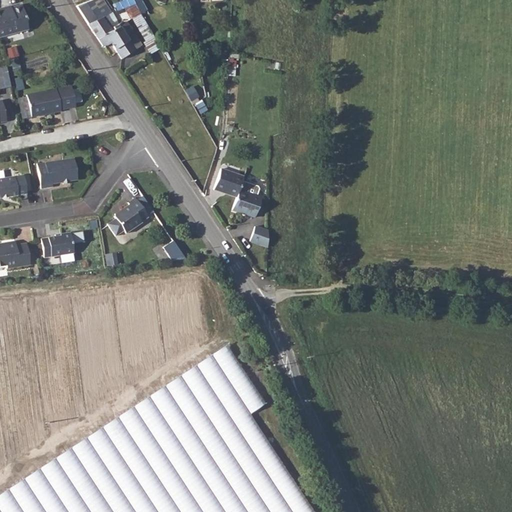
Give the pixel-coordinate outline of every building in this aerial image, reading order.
[(101,0),(91,0),(76,6),(97,37),(120,26),(122,25),(120,22),(119,23),(112,12),(110,13),(101,0)] [(119,9),(123,8),(125,7),(135,4),(133,0),(124,0),(126,3),(123,4),(121,1),(117,2),(119,9)] [(141,1),(135,4),(140,13),(146,10),(141,1)] [(2,8),(0,8),(0,36),(28,29),(21,4),(10,8),(3,10),(2,8)] [(135,4),(125,7),(131,18),(132,17),(140,13),(135,4)] [(120,26),(97,37),(103,46),(110,42),(121,59),(142,45),(126,22),(122,25),(120,26)] [(0,67),(0,88),(12,86),(7,66),(0,67)] [(26,95),(26,96),(31,116),(60,110),(55,89),(26,95)] [(50,184),(62,182),(69,180),(76,179),(72,158),(35,165),(39,190),(51,187),(50,184)] [(214,188),(236,196),(239,189),(242,180),(243,176),(221,169),(214,188)] [(0,197),(25,193),(22,175),(0,178),(0,197)] [(236,196),(232,209),(254,216),(261,196),(256,195),(258,188),(257,186),(242,180),(239,189),(236,196)] [(121,211),(114,216),(115,218),(106,224),(115,235),(123,230),(125,233),(140,223),(140,222),(147,217),(134,198),(127,203),(128,204),(120,210),(121,211)] [(250,239),(267,245),(267,230),(254,226),(250,239)] [(59,236),(39,239),(43,258),(72,253),(68,233),(59,235),(59,236)] [(173,263),(184,256),(174,240),(163,246),(173,263)] [(4,246),(0,246),(0,266),(5,266),(6,269),(29,265),(25,243),(15,245),(14,242),(4,243),(4,246)] [(0,511),(312,511),(253,411),(265,404),(234,351),(0,489),(0,511)]
